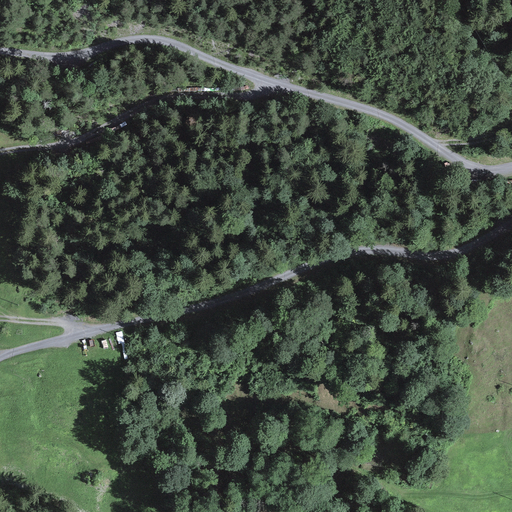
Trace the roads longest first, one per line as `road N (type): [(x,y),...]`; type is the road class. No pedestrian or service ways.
road 1 (track): [(511,222),(463,249),(356,250),(202,305),(0,357)]
road 2 (track): [(269,81),(387,117),(463,163),(511,165)]
road 3 (track): [(216,95),(163,98),(86,137),(0,152)]
road 4 (track): [(0,51),(68,55),(150,38),(209,58)]
